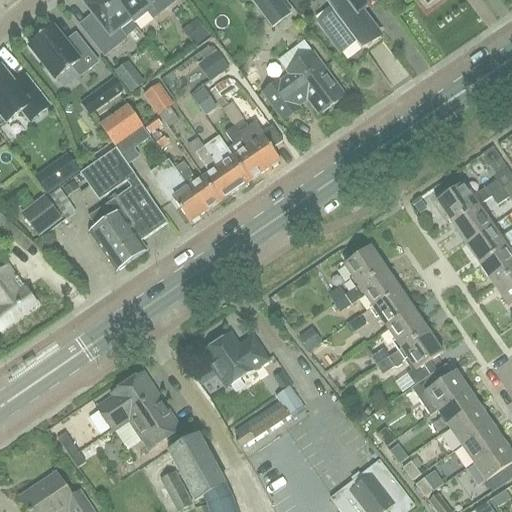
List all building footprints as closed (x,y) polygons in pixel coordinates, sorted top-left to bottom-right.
[(132,20),(115,0),(86,0),(83,2),(98,21),(85,31),(105,56),(127,38),(120,30),(132,20)] [(115,0),(132,20),(134,23),(149,12),(154,18),(176,1),(175,0),(115,0)] [(292,14),(280,0),(251,0),(273,28),(292,14)] [(335,14),(320,26),(340,54),(356,42),(362,50),(380,37),(361,12),(367,7),(361,0),(331,0),(330,1),(332,3),(329,6),(335,14)] [(208,35),(197,21),(185,31),(196,45),(208,35)] [(29,46),(57,80),(72,67),(80,77),(99,62),(82,42),(71,50),(53,27),(29,46)] [(229,68),(217,52),(199,65),(211,81),(229,68)] [(301,108),(310,101),(319,114),(343,96),(322,67),(321,68),(311,53),(285,72),(287,75),(280,81),(279,79),(261,93),(284,124),(302,110),(301,108)] [(20,85),(15,84),(2,67),(0,68),(0,115),(6,123),(22,111),(30,122),(50,106),(26,76),(25,77),(27,79),(20,85)] [(138,76),(125,86),(131,93),(143,83),(138,76)] [(114,80),(81,104),(90,116),(123,92),(114,80)] [(220,106),(223,110),(229,106),(223,97),(229,93),(231,96),(238,91),(247,103),(251,99),(238,84),(234,81),(228,80),(214,87),(215,88),(210,91),(220,106)] [(144,96),(159,117),(174,106),(160,85),(144,96)] [(199,109),(211,102),(203,90),(191,98),(199,109)] [(115,148),(117,147),(144,128),(128,104),(99,126),(115,148)] [(229,120),(234,127),(264,171),(279,161),(280,161),(272,149),(283,142),(272,127),(263,133),(256,122),(247,128),(243,121),(245,120),(240,113),(229,120)] [(163,128),(156,119),(145,127),(151,136),(163,128)] [(234,145),(227,150),(232,157),(249,182),(264,171),(234,127),(225,133),(234,145)] [(168,145),(164,138),(156,143),(160,150),(168,145)] [(204,149),(234,192),(249,182),(232,157),(227,150),(219,138),(205,149),(204,149)] [(117,147),(115,148),(116,149),(80,174),(81,175),(74,180),(81,192),(89,187),(99,201),(127,182),(131,188),(110,203),(89,217),(96,228),(90,233),(117,273),(147,252),(140,243),(168,224),(131,169),(125,160),(126,159),(117,147)] [(493,148),(480,156),(488,167),(500,158),(493,148)] [(219,202),(234,192),(204,149),(197,154),(207,171),(212,168),(213,170),(202,178),(219,202)] [(51,168),(62,184),(80,172),(69,156),(51,168)] [(174,200),(186,218),(189,223),(205,212),(175,169),(169,160),(149,174),(170,203),(174,200)] [(184,162),(175,169),(205,212),(219,202),(202,178),(193,185),(191,181),(195,178),(184,162)] [(497,180),(475,195),(472,197),(463,185),(436,203),(451,225),(481,204),(481,205),(485,202),(485,201),(503,189),(504,189),(511,183),(511,175),(507,168),(495,177),(497,180)] [(74,181),(64,187),(68,194),(78,187),(74,181)] [(77,214),(60,189),(50,196),(66,221),(77,214)] [(509,198),(504,189),(503,189),(485,201),(485,202),(488,205),(494,201),(498,207),(509,198)] [(44,196),(21,214),(38,237),(62,219),(44,196)] [(487,213),(481,205),(481,204),(451,225),(465,245),(492,227),(484,215),(487,213)] [(500,239),(492,227),(465,245),(480,267),(510,246),(503,237),(500,239)] [(511,245),(510,246),(480,267),(493,287),(511,274),(511,245)] [(353,291),(386,269),(371,247),(344,266),(353,278),(350,281),(356,289),(353,291)] [(9,265),(0,271),(0,330),(0,331),(37,305),(9,265)] [(346,296),(334,304),(340,314),(365,297),(373,308),(401,290),(386,269),(353,291),(346,296)] [(511,274),(493,287),(508,309),(511,306),(511,274)] [(334,304),(346,296),(340,287),(328,296),(334,304)] [(401,290),(373,308),(370,311),(376,319),(379,317),(387,330),(415,311),(401,290)] [(395,341),(392,343),(399,352),(429,332),(415,311),(387,330),(395,341)] [(344,341),(367,326),(360,317),(338,332),(344,341)] [(321,343),(312,330),(299,338),(308,352),(321,343)] [(389,359),(377,367),(383,377),(394,368),(398,369),(403,365),(403,363),(405,362),(411,372),(408,375),(416,387),(437,372),(430,362),(443,353),(429,332),(399,352),(389,359)] [(230,335),(204,353),(228,387),(268,361),(253,339),(239,348),(230,335)] [(370,358),(377,367),(389,359),(383,350),(370,358)] [(438,412),(469,391),(457,372),(425,394),(438,412)] [(115,398),(97,409),(112,431),(129,419),(144,441),(151,436),(157,445),(180,429),(144,374),(113,395),(115,398)] [(306,410),(290,387),(276,396),(291,420),(306,410)] [(481,408),(469,391),(438,412),(450,430),(481,408)] [(279,402),(231,434),(241,448),(289,416),(279,402)] [(481,408),(450,430),(462,447),(493,426),(481,408)] [(369,418),(364,411),(354,418),(359,425),(369,418)] [(393,418),(383,425),(393,438),(402,432),(393,418)] [(493,426),(462,447),(474,465),(505,443),(493,426)] [(395,442),(385,428),(377,435),(387,448),(395,442)] [(237,511),(233,498),(200,436),(168,452),(196,502),(204,498),(208,507),(203,508),(204,511),(237,511)] [(511,465),(511,453),(505,443),(474,465),(486,483),(511,465)] [(408,458),(398,445),(390,452),(400,465),(408,458)] [(84,463),(75,448),(66,454),(76,468),(84,463)] [(153,453),(159,470),(170,466),(164,449),(153,453)] [(377,461),(332,498),(342,511),(407,511),(414,507),(377,461)] [(421,475),(411,462),(403,468),(412,482),(421,475)] [(160,481),(177,511),(180,511),(193,505),(176,472),(160,481)] [(95,511),(81,489),(71,497),(56,474),(20,498),(28,511),(62,511),(67,509),(68,511),(95,511)] [(116,491),(127,486),(122,474),(111,479),(116,491)] [(434,492),(424,479),(416,486),(426,498),(434,492)] [(498,509),(511,500),(505,491),(492,500),(498,509)] [(451,511),(438,495),(428,503),(435,511),(451,511)] [(473,511),(494,511),(487,502),(473,511)]
